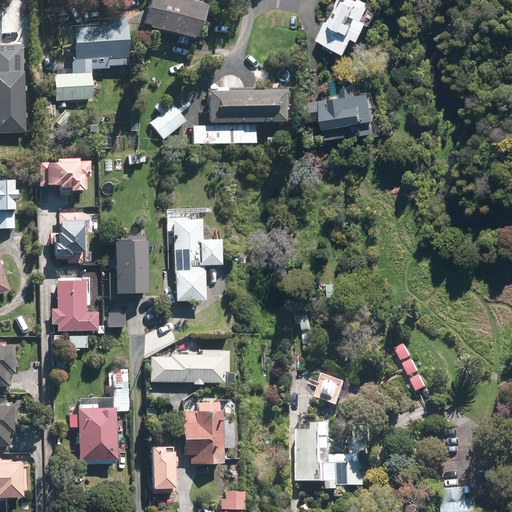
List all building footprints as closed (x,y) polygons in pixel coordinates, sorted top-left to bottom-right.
[(203,0),(146,0),(142,20),(195,33),(203,0)] [(339,0),(331,18),(329,17),(320,34),(352,50),(360,33),(367,36),(376,18),(370,15),(376,2),(374,1),(374,0),(339,0)] [(217,16),(213,12),(208,17),(212,21),(217,16)] [(106,22),(73,24),(76,67),(111,65),(110,62),(128,61),(125,14),(106,16),(106,22)] [(25,70),(23,70),(23,43),(0,43),(0,132),(25,132),(25,70)] [(359,90),(357,80),(340,83),(342,93),(305,100),(308,119),(325,116),(328,136),(349,132),(349,133),(371,129),(372,133),(382,132),(374,88),(359,90)] [(279,118),(279,86),(205,87),(206,119),(279,118)] [(186,118),(173,101),(149,119),(162,136),(186,118)] [(254,121),(192,122),(192,141),(255,139),(254,121)] [(109,147),(109,137),(95,137),(96,148),(109,147)] [(142,153),(123,154),(124,164),(135,163),(135,161),(142,161),(142,153)] [(74,160),(74,157),(52,157),(52,161),(35,161),(36,186),(55,185),(56,194),(66,194),(66,189),(82,188),(81,176),(85,176),(84,160),(74,160)] [(17,206),(16,177),(0,177),(0,226),(15,226),(14,206),(17,206)] [(86,229),(82,229),(81,211),(57,212),(58,231),(51,231),(51,244),(54,243),(55,258),(67,257),(67,262),(83,261),(83,250),(86,250),(86,229)] [(199,217),(171,218),(174,299),(202,298),(201,263),(217,263),(216,237),(200,237),(199,217)] [(0,291),(11,288),(0,255),(0,291)] [(145,301),(144,263),(117,264),(117,267),(113,267),(113,283),(118,283),(118,302),(145,301)] [(84,310),(84,278),(56,279),(56,307),(50,307),(51,322),(57,322),(57,329),(95,328),(95,310),(84,310)] [(163,320),(156,307),(142,315),(150,328),(163,320)] [(12,356),(12,341),(0,341),(0,389),(7,389),(7,371),(16,371),(16,356),(12,356)] [(412,355),(405,343),(396,348),(403,360),(412,355)] [(149,380),(219,381),(219,369),(223,369),(223,348),(198,348),(198,353),(169,353),(169,356),(150,355),(149,380)] [(410,375),(419,370),(413,358),(404,363),(410,375)] [(338,404),(346,382),(325,374),(316,396),(338,404)] [(418,391),(427,386),(421,374),(412,379),(418,391)] [(178,394),(150,394),(150,408),(178,408),(178,394)] [(110,405),(109,395),(100,396),(101,405),(74,406),(75,412),(67,413),(68,426),(75,425),(77,459),(79,459),(79,462),(111,461),(111,457),(113,457),(111,405),(110,405)] [(216,408),(215,400),(196,400),(196,409),(181,410),(182,452),(190,452),(190,462),(219,461),(218,408),(216,408)] [(0,448),(3,449),(3,441),(8,442),(7,430),(16,429),(16,415),(13,415),(12,401),(0,401),(0,448)] [(332,453),(332,434),(333,434),(333,420),(314,420),(314,427),(299,427),(300,480),(330,479),(329,487),(342,487),(342,483),(368,483),(367,453),(367,439),(369,439),(369,422),(353,423),(353,433),(350,433),(350,453),(332,453)] [(171,454),(171,444),(150,444),(150,491),(172,490),(171,463),(175,463),(175,454),(171,454)] [(26,494),(25,459),(12,459),(12,457),(2,457),(2,454),(0,454),(0,497),(10,497),(9,494),(26,494)] [(235,511),(235,505),(236,505),(236,490),(218,491),(218,506),(219,506),(219,511),(235,511)] [(476,511),(476,501),(444,501),(443,511),(476,511)]
